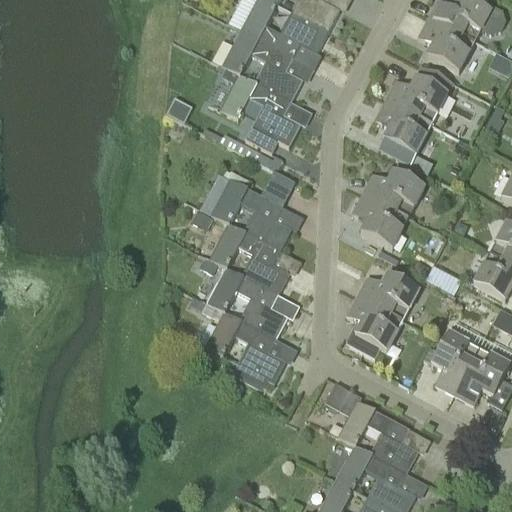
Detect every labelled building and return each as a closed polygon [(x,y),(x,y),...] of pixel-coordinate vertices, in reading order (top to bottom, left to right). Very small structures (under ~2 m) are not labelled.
[(298,0),(289,18),(325,37),(336,16),(320,7),(324,0),(256,0),(257,1),(276,11),(281,0),(298,0)] [(426,23),(473,47),(479,36),(489,41),(500,37),(504,27),(501,16),(492,12),(484,14),(457,0),(456,0),(451,11),(436,3),(426,23)] [(265,32),(276,11),(257,1),(238,36),(290,64),(297,50),(313,59),(325,37),(289,18),(279,39),(265,32)] [(456,78),(473,47),(426,23),(416,42),(431,50),(425,62),(456,78)] [(238,36),(219,72),(288,107),(299,86),(283,77),(290,64),(238,36)] [(511,64),(494,58),(489,74),(510,80),(511,73),(511,64)] [(281,121),(288,107),(219,72),(223,74),(219,82),(231,89),(217,115),(237,126),(247,105),(262,112),(244,146),(270,160),(277,147),(287,153),(299,131),(281,121)] [(383,106),(429,130),(445,99),(450,89),(428,77),(423,88),(413,83),(408,94),(393,86),(383,106)] [(191,113),(174,104),(166,120),(183,129),(191,113)] [(413,161),(429,130),(383,106),(373,125),(387,133),(375,156),(430,183),(434,173),(431,172),(432,170),(413,161)] [(496,112),(491,121),(499,125),(503,116),(496,112)] [(235,188),(238,181),(230,176),(229,178),(226,183),(235,188)] [(359,199),(406,224),(422,193),(390,176),(384,188),(369,180),(359,199)] [(511,177),(498,204),(511,211),(511,177)] [(211,222),(278,258),(289,236),(272,227),(280,213),(222,181),(212,199),(208,197),(205,204),(203,203),(197,214),(211,222)] [(390,255),(406,224),(359,199),(349,219),(364,226),(358,238),(390,255)] [(206,265),(223,274),(275,302),(287,280),(271,271),(278,258),(211,222),(205,232),(216,238),(217,236),(220,237),(212,254),(202,248),(196,259),(206,265)] [(487,258),(511,271),(511,232),(503,228),(487,258)] [(511,296),(511,271),(487,258),(470,289),(502,306),(508,295),(511,296)] [(204,309),(221,318),(274,346),(285,324),(268,315),(275,302),(223,274),(204,309)] [(354,302),(400,327),(417,296),(385,279),(379,290),(364,283),(354,302)] [(384,358),(400,327),(354,302),(344,322),(358,329),(352,341),(369,350),(364,360),(374,365),(379,356),(384,358)] [(511,320),(499,316),(494,329),(511,334),(511,320)] [(216,327),(202,354),(220,364),(232,341),(247,348),(235,372),(237,373),(232,382),(260,398),(265,388),(271,391),(283,368),(267,359),(274,346),(221,318),(216,327)] [(504,350),(510,337),(494,329),(488,342),(504,350)] [(452,400),(477,354),(446,338),(428,370),(440,376),(432,390),(452,400)] [(477,354),(452,400),(471,411),(479,397),(490,402),(488,407),(501,414),(511,393),(499,386),(500,385),(507,371),(477,354)] [(323,409),(336,416),(346,396),(333,389),(332,391),(323,409)] [(348,423),(346,422),(334,444),(351,452),(352,451),(405,479),(416,458),(399,449),(407,435),(356,408),(348,423)] [(397,493),(405,479),(352,451),(351,452),(333,486),(351,496),(363,475),(377,483),(366,504),(379,511),(408,511),(413,502),(397,493)] [(342,511),(351,496),(333,486),(318,511),(379,511),(366,504),(361,511),(342,511)]
